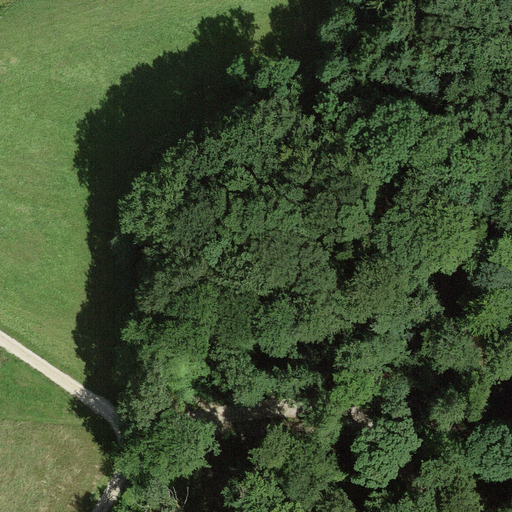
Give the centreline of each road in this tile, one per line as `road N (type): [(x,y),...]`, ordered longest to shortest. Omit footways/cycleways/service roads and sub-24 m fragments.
road 1 (track): [(442,511),(401,448),(364,423),(320,408),(252,410),(137,446)]
road 2 (track): [(137,446),(101,407),(0,341)]
